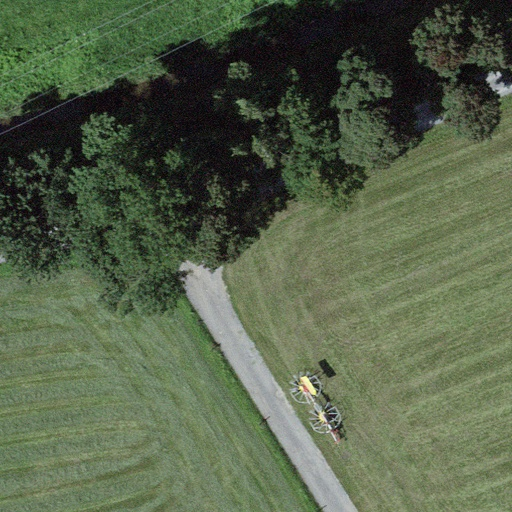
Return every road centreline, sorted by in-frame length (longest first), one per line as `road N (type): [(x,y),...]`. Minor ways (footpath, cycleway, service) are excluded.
road 1 (track): [(0,252),(151,219),(511,87)]
road 2 (track): [(339,511),(151,219)]
